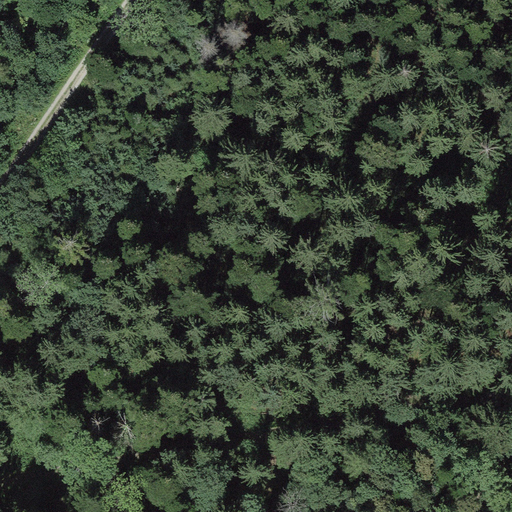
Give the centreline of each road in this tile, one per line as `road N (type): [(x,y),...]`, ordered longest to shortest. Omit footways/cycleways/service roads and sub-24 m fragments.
road 1 (track): [(0,486),(511,403)]
road 2 (track): [(0,199),(150,0)]
